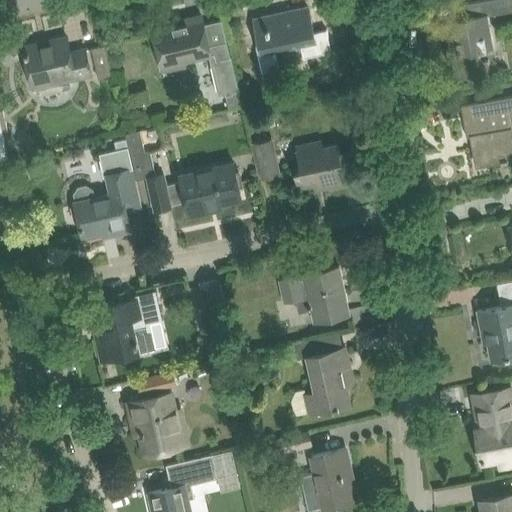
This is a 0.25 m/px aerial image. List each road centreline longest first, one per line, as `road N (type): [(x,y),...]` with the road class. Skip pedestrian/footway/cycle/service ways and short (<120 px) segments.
road 1 (residential): [(97,511),(51,297),(66,283),(402,207)]
road 2 (residential): [(414,511),(402,207)]
road 3 (residential): [(402,207),(389,0)]
